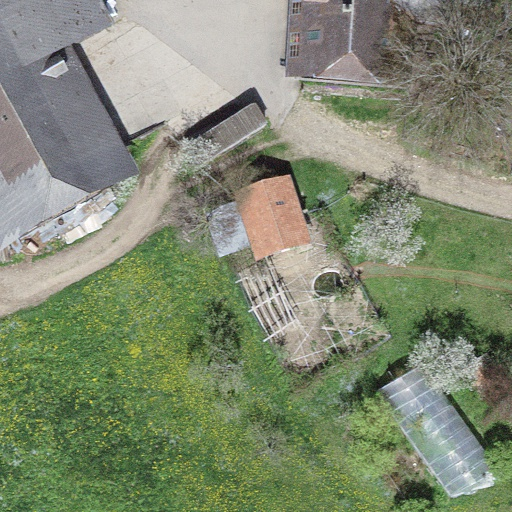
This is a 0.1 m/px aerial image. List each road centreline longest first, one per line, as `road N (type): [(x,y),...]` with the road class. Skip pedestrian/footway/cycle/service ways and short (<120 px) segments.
road 1 (track): [(235,0),(230,55),(283,111),(411,174),(511,202)]
road 2 (track): [(230,55),(124,231),(0,300)]
